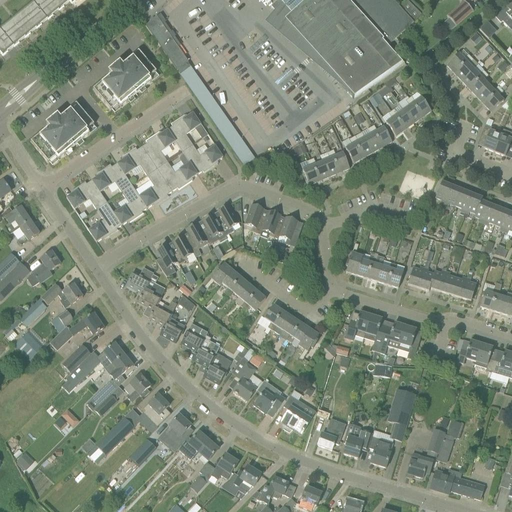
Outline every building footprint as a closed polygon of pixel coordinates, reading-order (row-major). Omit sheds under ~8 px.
[(0,55),(1,54),(2,56),(70,2),(71,4),(76,0),(43,0),(42,1),(40,0),(38,0),(34,3),(36,6),(31,10),(29,8),(23,12),(25,15),(19,19),(17,17),(12,21),(14,24),(8,28),(6,26),(0,30),(2,33),(0,34),(0,55)] [(276,14),(291,0),(277,0),(278,1),(270,8),(276,14)] [(291,0),(276,14),(354,100),(404,65),(388,47),(413,24),(391,0),(291,0)] [(400,8),(414,23),(423,14),(407,1),(400,8)] [(511,1),(495,18),(501,24),(502,22),(509,29),(511,32),(511,1)] [(455,27),(472,13),(464,4),(447,19),(455,27)] [(145,27),(175,71),(187,63),(155,17),(145,27)] [(487,24),(480,31),(488,40),(496,33),(487,24)] [(476,46),(481,40),(476,35),(470,40),(476,46)] [(459,55),(446,67),(454,75),(471,59),(468,56),(467,56),(463,51),(459,55)] [(143,90),(151,83),(148,80),(155,74),(137,53),(122,66),(124,69),(122,71),(118,66),(107,75),(111,79),(109,81),(107,79),(92,91),(109,112),(116,107),(119,110),(127,103),(124,100),(140,87),(143,90)] [(472,57),(471,59),(454,75),(461,82),(473,70),(469,66),(473,61),(474,59),(472,57)] [(503,62),(497,68),(502,73),(508,67),(503,62)] [(191,69),(187,63),(175,71),(179,76),(191,69)] [(461,82),(468,90),(485,74),(483,71),(479,66),(474,70),(473,70),(461,82)] [(195,74),(191,69),(179,76),(183,82),(195,74)] [(198,79),(195,74),(183,82),(186,87),(198,79)] [(468,90),(476,98),(488,86),(483,81),(488,77),(485,74),(468,90)] [(202,84),(198,79),(186,87),(190,92),(202,84)] [(397,84),(395,81),(394,79),(389,82),(393,87),(397,84)] [(206,90),(202,84),(190,92),(194,97),(206,90)] [(498,87),(493,91),(488,86),(476,98),(483,106),(500,90),(498,87)] [(491,114),(498,107),(503,102),(498,97),(506,89),(504,86),(500,90),(483,106),(491,114)] [(209,95),(206,90),(194,97),(197,103),(209,95)] [(408,100),(422,119),(431,112),(425,104),(417,94),(408,100)] [(213,100),(209,95),(197,103),(201,108),(213,100)] [(375,97),(370,100),(375,109),(381,105),(375,97)] [(217,106),(213,100),(201,108),(205,113),(217,106)] [(409,107),(403,111),(413,125),(422,119),(408,100),(405,102),(409,107)] [(368,116),(373,112),(370,108),(369,109),(366,105),(362,108),(368,116)] [(81,143),(89,136),(86,133),(93,127),(75,106),(60,119),(62,122),(60,124),(56,119),(46,128),(49,133),(47,135),(45,132),(30,145),(47,166),(55,160),(57,163),(65,156),(62,153),(78,140),(81,143)] [(221,111),(217,106),(205,113),(209,119),(221,111)] [(393,110),(391,112),(404,131),(413,125),(403,111),(397,115),(393,110)] [(224,116),(221,111),(209,119),(212,124),(224,116)] [(391,120),(385,124),(389,129),(395,138),(404,131),(391,112),(387,115),(391,120)] [(186,136),(200,126),(192,114),(187,118),(186,116),(171,126),(173,127),(167,131),(175,143),(182,153),(193,146),(186,136)] [(228,121),(224,116),(212,124),(216,129),(228,121)] [(357,127),(364,123),(359,116),(353,119),(357,127)] [(232,127),(228,121),(216,129),(220,135),(232,127)] [(483,148),(494,153),(502,132),(491,127),(491,128),(485,126),(480,137),(486,139),(483,148)] [(235,132),(232,127),(220,135),(223,140),(235,132)] [(382,149),(391,143),(383,128),(377,132),(373,127),(370,128),(382,149)] [(372,154),(382,149),(370,128),(361,134),(372,154)] [(160,153),(175,143),(167,131),(161,135),(160,133),(146,143),(147,144),(142,148),(157,170),(167,163),(160,153)] [(509,148),(511,149),(511,134),(502,131),(502,132),(494,153),(505,158),(509,148)] [(239,137),(235,132),(223,140),(227,145),(239,137)] [(363,159),(372,154),(361,134),(352,139),(363,159)] [(243,143),(239,137),(227,145),(231,150),(243,143)] [(363,159),(352,139),(349,140),(352,146),(345,150),(353,164),(363,159)] [(246,148),(243,143),(231,150),(234,156),(246,148)] [(296,158),(306,154),(301,144),(292,150),(296,158)] [(214,147),(200,157),(193,146),(182,153),(183,155),(197,176),(203,172),(204,174),(218,164),(217,162),(222,159),(214,147)] [(117,165),(125,177),(140,167),(147,177),(157,170),(142,148),(137,151),(135,150),(121,159),(122,161),(117,165)] [(250,153),(246,148),(234,156),(238,161),(250,153)] [(332,158),(339,174),(349,170),(342,154),(336,157),(334,151),(330,153),(332,158)] [(255,160),(250,153),(238,161),(243,168),(255,160)] [(322,162),(329,178),(339,174),(332,158),(330,153),(329,153),(320,157),(322,162)] [(167,163),(157,170),(172,193),(177,189),(178,191),(193,181),(192,179),(197,176),(183,155),(180,158),(179,160),(181,162),(184,167),(174,174),(167,163)] [(313,159),(310,161),(319,182),(329,178),(322,162),(316,165),(313,159)] [(319,182),(310,161),(307,162),(309,168),(302,171),(309,187),(319,182)] [(131,187),(125,177),(117,165),(111,168),(110,167),(96,176),(97,178),(91,182),(99,194),(114,184),(121,194),(131,187)] [(154,188),(138,198),(146,210),(152,206),(153,207),(168,198),(167,196),(172,193),(157,170),(147,177),(154,188)] [(0,214),(2,212),(0,209),(0,201),(4,199),(3,198),(11,193),(3,182),(0,184),(0,214)] [(74,211),(89,201),(96,211),(106,204),(99,194),(91,182),(86,186),(85,184),(70,194),(71,195),(66,199),(74,211)] [(441,183),(435,199),(441,202),(440,205),(444,207),(452,187),(441,183)] [(146,210),(138,198),(131,187),(121,194),(128,205),(113,215),(121,227),(127,223),(128,224),(142,215),(141,213),(146,210)] [(452,187),(444,207),(448,208),(449,205),(455,208),(462,191),(452,187)] [(462,191),(455,208),(461,210),(460,213),(464,215),(472,195),(462,191)] [(469,213),(475,216),(481,202),(482,199),(472,195),(464,215),(463,218),(467,219),(469,213)] [(491,206),(481,202),(475,216),(473,218),(480,221),(479,224),(483,225),(491,206)] [(121,227),(113,215),(106,204),(96,211),(103,222),(88,232),(96,244),(101,240),(103,242),(117,232),(116,230),(121,227)] [(260,236),(262,232),(266,220),(260,218),(263,211),(251,206),(244,225),(252,228),(250,233),(260,236)] [(488,224),(494,226),(501,210),(491,206),(483,225),(487,227),(488,224)] [(221,220),(216,223),(222,233),(225,238),(234,233),(231,228),(238,224),(228,207),(217,213),(221,220)] [(12,234),(19,229),(30,222),(21,209),(12,214),(9,209),(0,218),(6,226),(7,225),(12,234)] [(499,232),(503,233),(511,214),(501,210),(494,226),(500,229),(499,232)] [(278,241),(279,238),(283,226),(277,224),(280,217),(268,213),(266,220),(262,232),(269,234),(268,237),(278,241)] [(511,214),(503,233),(507,235),(508,232),(511,233),(511,214)] [(215,237),(222,233),(216,223),(212,216),(201,222),(205,229),(201,232),(208,245),(209,247),(218,242),(215,237)] [(284,245),(294,249),(300,233),(294,231),(297,223),(285,219),(283,226),(279,238),(286,241),(284,245)] [(17,242),(20,247),(39,235),(30,222),(19,229),(24,237),(17,242)] [(208,245),(201,232),(197,225),(186,231),(190,238),(185,241),(192,254),(193,255),(195,259),(201,256),(198,251),(201,249),(208,245)] [(193,255),(192,254),(185,241),(183,237),(172,243),(176,250),(171,253),(177,264),(178,266),(187,261),(186,259),(193,255)] [(391,239),(388,247),(394,249),(397,241),(391,239)] [(473,250),(475,245),(464,241),(462,246),(473,250)] [(487,243),(485,249),(483,253),(490,255),(493,245),(487,243)] [(362,258),(355,255),(358,246),(354,245),(350,260),(347,259),(346,265),(348,266),(345,273),(356,276),(361,261),(362,258)] [(485,249),(475,245),(473,250),(483,254),(483,253),(485,249)] [(177,264),(171,253),(167,246),(156,252),(160,259),(155,262),(166,279),(175,274),(171,267),(177,264)] [(498,247),(494,256),(504,259),(506,253),(504,252),(503,249),(498,247)] [(32,274),(39,285),(51,276),(49,273),(60,265),(51,253),(40,260),(44,266),(32,274)] [(286,253),(279,257),(283,263),(289,259),(286,253)] [(433,254),(429,253),(426,263),(424,270),(418,289),(428,292),(433,276),(427,274),(428,271),(427,271),(429,264),(430,264),(433,254)] [(0,281),(19,264),(11,256),(0,266),(0,281)] [(373,259),(367,279),(377,283),(381,268),(375,266),(378,258),(374,256),(373,258),(373,259)] [(361,261),(356,276),(367,279),(373,259),(370,258),(368,263),(367,263),(361,261)] [(377,283),(387,286),(393,265),(390,265),(383,263),(381,268),(377,283)] [(222,285),(232,272),(224,264),(214,275),(204,288),(207,290),(213,283),(219,287),(222,285)] [(0,284),(0,302),(29,273),(20,265),(0,284)] [(393,265),(387,286),(397,289),(402,274),(395,272),(397,266),(395,266),(393,265)] [(412,269),(407,285),(418,289),(424,270),(420,268),(419,268),(419,271),(412,269)] [(144,290),(145,290),(154,275),(143,269),(139,276),(133,273),(126,286),(142,295),(144,290)] [(226,296),(240,279),(232,272),(222,285),(227,289),(223,294),(226,296)] [(433,276),(428,292),(429,289),(439,292),(445,273),(441,272),(440,275),(434,273),(433,276)] [(466,279),(460,299),(470,302),(476,286),(469,284),(473,273),(468,272),(466,279)] [(449,296),(455,279),(449,277),(449,274),(445,273),(439,292),(449,296)] [(191,287),(196,284),(190,274),(185,276),(191,287)] [(449,296),(460,299),(466,279),(462,278),(461,281),(455,279),(449,296)] [(238,298),(249,286),(240,279),(226,296),(229,298),(232,293),(238,298)] [(142,295),(137,303),(153,311),(155,306),(156,306),(165,290),(162,289),(155,285),(150,282),(145,290),(144,290),(142,295)] [(479,308),(489,311),(497,285),(495,284),(494,288),(491,295),(484,293),(479,308)] [(43,310),(42,308),(43,306),(40,302),(42,300),(47,306),(56,297),(57,296),(61,302),(60,302),(65,310),(74,304),(82,298),(73,285),(62,293),(54,285),(47,292),(18,320),(21,324),(25,329),(33,322),(34,323),(44,313),(45,311),(43,310)] [(491,295),(494,288),(485,285),(483,292),(484,293),(491,295)] [(497,285),(489,311),(500,314),(505,299),(498,297),(501,286),(497,285)] [(182,286),(179,291),(187,298),(191,293),(182,286)] [(257,292),(249,286),(238,298),(244,303),(240,307),(242,310),(257,292)] [(202,287),(197,292),(202,296),(206,291),(202,287)] [(265,300),(257,292),(242,310),(245,312),(247,309),(249,307),(255,312),(265,300)] [(179,302),(177,304),(183,308),(185,306),(188,302),(183,297),(179,302)] [(500,314),(506,316),(510,317),(511,310),(511,301),(505,299),(500,314)] [(155,306),(153,311),(148,319),(164,327),(164,328),(169,319),(176,306),(175,306),(171,304),(168,308),(163,306),(161,309),(156,306),(155,306)] [(212,305),(207,311),(211,314),(216,308),(212,305)] [(270,331),(282,312),(273,306),(264,320),(270,324),(267,329),(270,331)] [(58,318),(51,323),(59,335),(73,321),(67,312),(58,318)] [(270,331),(276,335),(279,337),(282,332),(291,318),(282,312),(270,331)] [(365,333),(370,317),(359,313),(355,324),(349,322),(344,338),(353,341),(355,336),(359,337),(360,332),(365,333)] [(93,314),(85,320),(69,331),(72,337),(87,328),(93,337),(96,335),(104,330),(93,314)] [(371,317),(370,317),(365,333),(371,336),(370,340),(374,342),(371,352),(377,354),(384,333),(378,331),(381,320),(377,319),(378,317),(371,315),(371,317)] [(291,318),(282,332),(288,336),(285,341),(288,343),(300,324),(291,318)] [(164,328),(164,327),(159,336),(175,345),(184,327),(175,322),(169,319),(164,328)] [(300,344),(309,330),(300,324),(288,343),(291,344),(294,340),(300,344)] [(384,333),(377,354),(384,356),(387,347),(397,351),(404,328),(393,324),(390,335),(384,333)] [(191,325),(188,332),(187,332),(180,345),(196,353),(196,354),(203,340),(204,340),(207,334),(191,325)] [(407,360),(413,362),(418,344),(412,342),(416,331),(404,328),(397,351),(408,354),(407,360)] [(9,329),(3,335),(10,342),(17,336),(9,329)] [(309,330),(300,344),(298,347),(304,351),(299,359),(302,361),(311,348),(319,336),(309,330)] [(26,358),(28,361),(30,363),(43,350),(27,334),(14,346),(26,358)] [(191,362),(206,370),(207,370),(215,354),(216,355),(219,348),(204,340),(203,340),(196,354),(196,353),(191,362)] [(466,353),(460,351),(460,352),(456,363),(463,365),(464,360),(475,363),(481,345),(470,342),(466,353)] [(67,382),(61,388),(68,395),(73,390),(100,364),(100,365),(105,371),(124,356),(114,345),(107,351),(103,354),(98,359),(93,354),(92,355),(65,381),(67,382)] [(487,373),(490,374),(494,362),(488,360),(492,349),(481,345),(475,363),(474,369),(487,373)] [(89,355),(82,347),(62,366),(70,374),(89,355)] [(264,347),(260,352),(267,356),(270,351),(264,347)] [(239,364),(231,374),(241,381),(233,392),(247,402),(254,391),(256,392),(262,384),(251,376),(254,371),(246,365),(247,363),(248,363),(255,354),(249,350),(244,357),(239,364)] [(270,351),(267,356),(273,360),(276,355),(270,351)] [(298,360),(300,353),(294,351),(292,358),(298,360)] [(493,366),(490,374),(508,379),(510,373),(511,366),(511,355),(504,353),(503,357),(500,363),(494,362),(493,366)] [(218,386),(223,377),(231,363),(224,359),(216,355),(215,354),(207,370),(206,370),(202,378),(218,386)] [(234,360),(239,364),(244,357),(239,354),(234,360)] [(255,355),(249,363),(257,369),(263,361),(255,355)] [(105,371),(114,382),(133,367),(124,356),(105,371)] [(347,368),(349,360),(342,358),(339,366),(347,368)] [(380,378),(382,367),(374,366),(373,377),(380,378)] [(380,378),(389,379),(390,368),(382,367),(380,378)] [(449,369),(447,375),(455,378),(456,375),(453,370),(449,369)] [(129,385),(123,390),(128,396),(126,398),(132,404),(134,402),(133,401),(139,397),(142,400),(149,394),(146,391),(150,387),(140,376),(132,382),(129,385)] [(94,411),(109,397),(117,389),(111,381),(85,406),(92,413),(94,411)] [(262,384),(256,392),(261,396),(253,407),(266,416),(272,407),(277,410),(285,400),(278,396),(279,394),(263,383),(262,384)] [(288,412),(281,424),(288,428),(300,435),(306,427),(309,422),(298,415),(304,406),(298,402),(301,396),(294,392),(290,398),(288,400),(283,408),(288,412)] [(414,397),(395,392),(386,423),(393,425),(389,440),(400,443),(414,397)] [(145,413),(143,414),(156,428),(157,427),(162,422),(170,415),(165,410),(168,407),(157,396),(150,403),(147,405),(148,406),(143,411),(145,413)] [(115,403),(109,397),(94,411),(100,418),(115,403)] [(318,411),(316,417),(328,421),(330,416),(318,411)] [(79,424),(67,412),(60,418),(72,430),(79,424)] [(132,412),(124,419),(134,429),(138,424),(141,421),(139,419),(132,412)] [(497,422),(505,424),(508,415),(500,413),(497,422)] [(156,428),(143,414),(139,419),(141,421),(138,424),(149,435),(156,428)] [(190,427),(178,416),(157,440),(169,451),(170,450),(174,454),(193,432),(189,429),(190,427)] [(105,457),(134,429),(124,419),(96,447),(105,457)] [(65,426),(60,420),(54,425),(59,431),(65,426)] [(324,437),(320,436),(316,447),(330,452),(333,445),(338,447),(345,426),(330,421),(324,437)] [(446,435),(445,435),(438,457),(436,462),(446,465),(453,443),(452,443),(453,439),(458,441),(463,426),(462,425),(462,424),(450,421),(446,435)] [(360,429),(348,426),(345,438),(347,439),(342,456),(357,460),(359,452),(366,454),(368,450),(371,438),(372,436),(359,432),(360,429)] [(438,457),(445,435),(434,432),(426,453),(438,457)] [(189,438),(178,450),(191,461),(208,442),(198,434),(192,440),(189,438)] [(388,455),(391,446),(376,441),(377,440),(371,438),(368,450),(373,452),(369,465),(385,469),(389,456),(388,455)] [(96,446),(90,440),(81,449),(87,455),(96,446)] [(138,468),(155,450),(146,442),(129,459),(138,468)] [(208,442),(191,461),(195,464),(202,457),(207,462),(217,451),(208,442)] [(17,464),(25,471),(33,463),(25,456),(17,464)] [(208,481),(211,477),(217,481),(220,477),(226,481),(237,464),(224,456),(215,471),(210,467),(203,477),(201,476),(199,478),(189,489),(196,495),(206,484),(209,481),(208,481)] [(432,462),(424,460),(412,456),(406,476),(421,481),(423,475),(428,476),(432,462)] [(187,478),(194,471),(182,459),(163,479),(168,484),(180,471),(187,478)] [(484,469),(491,471),(494,462),(487,460),(484,469)] [(210,467),(206,464),(199,474),(201,476),(203,477),(210,467)] [(229,483),(221,488),(222,491),(235,498),(240,491),(242,487),(244,483),(253,488),(260,476),(259,475),(261,474),(254,470),(253,472),(247,468),(243,475),(239,472),(237,477),(233,475),(229,483)] [(447,496),(448,493),(454,473),(448,471),(446,476),(435,473),(429,490),(447,496)] [(483,487),(460,480),(461,475),(454,473),(448,493),(479,502),(483,487)] [(264,488),(259,494),(256,493),(251,498),(256,501),(259,503),(266,506),(269,499),(270,498),(277,500),(280,499),(281,496),(282,496),(283,494),(287,485),(286,484),(286,483),(286,482),(282,480),(280,481),(280,482),(273,479),(268,490),(264,488)] [(306,511),(307,511),(309,511),(310,511),(313,511),(314,507),(315,508),(316,504),(320,495),(306,489),(300,501),(301,501),(297,511),(306,511)] [(183,511),(185,511),(191,507),(186,502),(179,508),(183,511)] [(357,511),(360,506),(346,502),(343,511),(357,511)]
